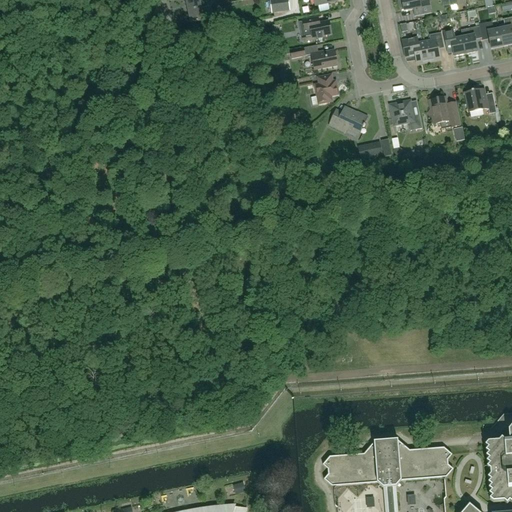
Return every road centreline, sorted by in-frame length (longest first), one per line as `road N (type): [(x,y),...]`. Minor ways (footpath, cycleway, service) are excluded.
road 1 (track): [(511,186),(0,292)]
road 2 (residential): [(292,0),(295,15),(167,39),(161,0)]
road 3 (residential): [(358,0),(350,24),(364,85),(407,82)]
